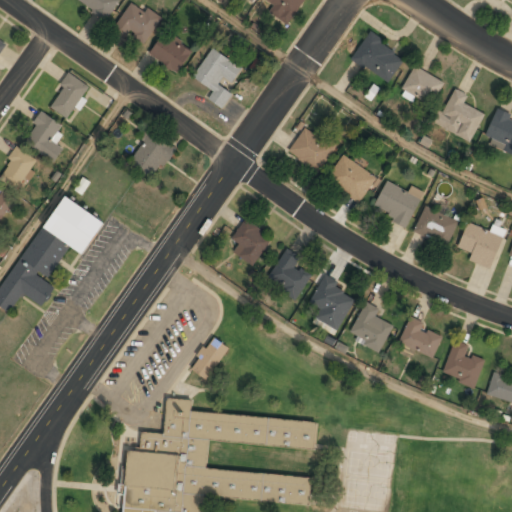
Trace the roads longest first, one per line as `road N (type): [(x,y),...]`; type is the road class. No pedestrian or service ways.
road 1 (residential): [(511,317),(395,267),(308,214),(10,0)]
road 2 (residential): [(345,0),(46,438)]
